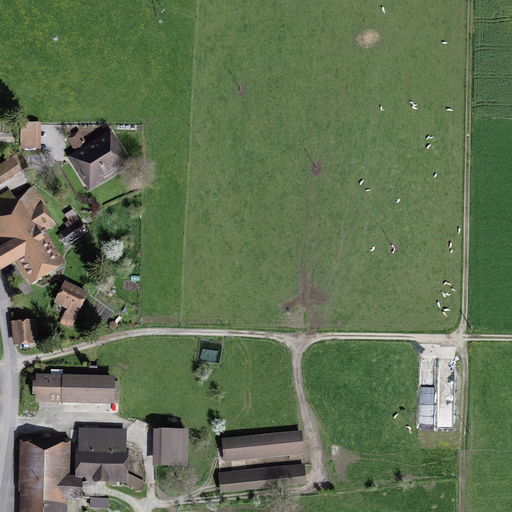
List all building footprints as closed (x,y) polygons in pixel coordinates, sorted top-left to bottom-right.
[(36,124),(23,124),(23,145),(36,145),(36,124)] [(88,150),(78,133),(69,139),(79,155),(74,158),(83,173),(81,175),(88,186),(126,163),(110,137),(88,150)] [(19,155),(0,166),(0,184),(27,168),(19,155)] [(15,199),(0,208),(0,226),(12,245),(0,251),(0,270),(20,258),(32,277),(60,260),(49,243),(43,246),(15,199)] [(79,223),(62,234),(69,243),(86,233),(79,223)] [(83,296),(66,288),(59,300),(76,309),(83,296)] [(34,325),(17,325),(17,343),(35,342),(34,325)] [(51,379),(38,378),(38,400),(60,400),(59,402),(63,402),(63,400),(112,401),(113,380),(99,380),(99,370),(98,370),(97,369),(90,369),(89,379),(62,379),(62,372),(60,370),(53,370),(51,372),(51,379)] [(124,431),(81,430),(80,480),(123,481),(124,431)] [(171,432),(161,435),(160,462),(170,466),(182,461),(187,449),(182,437),(171,432)] [(299,433),(224,441),(226,461),(301,453),(299,433)] [(54,440),(28,439),(25,511),(60,511),(61,496),(80,497),(80,480),(61,480),(62,440),(59,440),(59,437),(54,437),(54,440)] [(303,465),(220,474),(222,492),(305,483),(303,465)]
